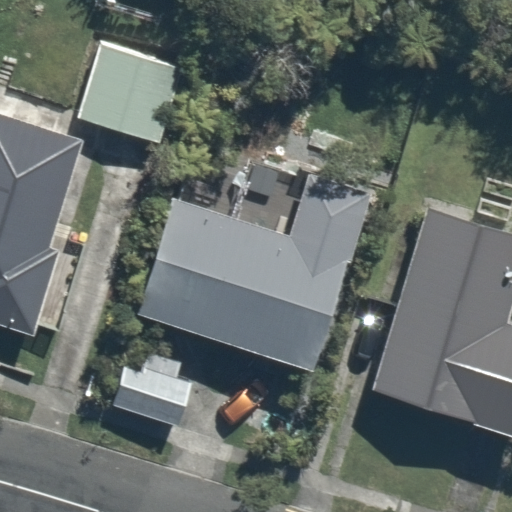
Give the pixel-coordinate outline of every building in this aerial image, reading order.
[(176,63),(97,39),(76,110),(155,134),(176,63)] [(78,133),(0,108),(0,317),(28,327),(55,242),(44,238),(78,133)] [(308,358),(362,181),(302,163),(283,227),(166,192),(132,305),(308,358)] [(511,274),(511,229),(421,201),(364,383),(511,428),(511,425),(511,320),(499,316),(511,274)] [(122,356),(109,400),(172,419),(186,375),(122,356)]
